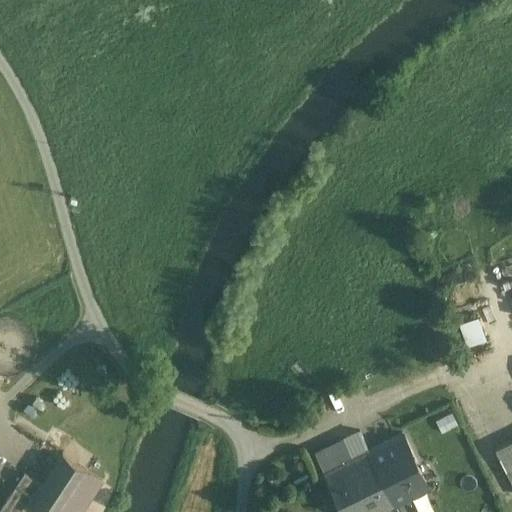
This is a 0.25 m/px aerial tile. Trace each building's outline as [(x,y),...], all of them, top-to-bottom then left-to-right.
[(447,390),(359,432),(368,452),(456,410),(447,390)] [(456,410),(368,452),(394,504),(481,462),(456,410)] [(342,440),(316,452),(326,472),(351,460),(342,440)] [(511,440),(495,449),(511,484),(511,440)] [(351,460),(326,472),(345,511),(377,511),(394,504),(368,452),(351,460)] [(42,485),(31,502),(45,511),(80,511),(102,480),(63,454),(42,485)] [(25,472),(0,509),(0,511),(18,511),(27,500),(31,502),(42,485),(25,472)]
